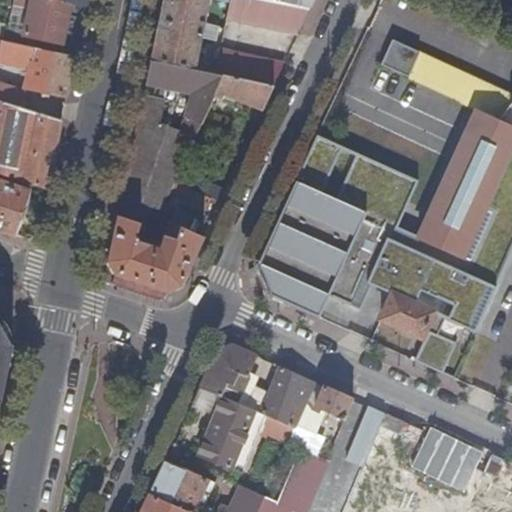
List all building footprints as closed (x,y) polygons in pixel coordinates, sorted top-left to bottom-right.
[(14,0),(9,31),(23,34),(30,0),(14,0)] [(70,2),(59,0),(30,0),(23,34),(62,43),(70,2)] [(164,0),(152,60),(195,69),(203,36),(217,39),(220,25),(206,21),(211,0),(164,0)] [(267,0),(231,0),(228,19),(298,33),(309,9),(267,0)] [(267,0),(309,9),(313,0),(267,0)] [(1,41),(0,41),(0,63),(29,70),(26,88),(67,97),(75,57),(1,41)] [(378,68),(407,81),(419,55),(391,42),(378,68)] [(223,75),(274,86),(285,62),(221,48),(215,73),(223,75)] [(464,294),(450,323),(476,334),(496,288),(486,284),(492,270),(511,239),(511,96),(419,55),(407,81),(442,97),(474,112),(511,129),(511,190),(478,263),(464,294)] [(202,123),(203,119),(208,108),(211,101),(217,90),(223,75),(215,73),(195,69),(152,60),(147,83),(193,93),(187,117),(202,123)] [(217,90),(264,108),(274,86),(223,75),(217,90)] [(0,101),(20,108),(25,93),(0,84),(0,101)] [(144,94),(139,118),(158,122),(164,99),(144,94)] [(20,108),(0,101),(0,174),(47,189),(61,121),(20,108)] [(208,108),(203,119),(226,129),(233,115),(215,108),(217,104),(211,101),(208,108)] [(450,323),(464,294),(478,263),(511,190),(511,129),(474,112),(461,140),(438,193),(419,236),(421,238),(395,295),(391,293),(380,318),(421,337),(424,330),(429,332),(415,362),(429,368),(443,338),(438,336),(445,321),(450,323)] [(139,118),(117,217),(147,226),(154,228),(167,199),(175,181),(198,130),(194,129),(158,122),(139,118)] [(374,216),(395,170),(317,134),(258,261),(257,261),(255,266),(257,271),(259,271),(265,288),(264,291),(265,294),(267,294),(268,297),(270,298),(271,297),(287,305),(301,310),(302,310),(317,317),(327,295),(335,299),(374,216)] [(421,238),(419,236),(418,237),(397,227),(418,180),(395,170),(374,216),(335,299),(361,310),(373,284),(391,293),(395,295),(421,238)] [(0,229),(16,235),(30,191),(0,181),(0,229)] [(175,181),(167,199),(177,203),(184,185),(175,181)] [(147,226),(117,217),(107,262),(114,274),(167,292),(182,286),(205,236),(196,232),(200,223),(199,218),(179,209),(175,212),(170,221),(169,221),(163,242),(162,242),(158,246),(145,242),(147,238),(138,235),(139,231),(145,233),(147,226)] [(167,292),(114,274),(112,283),(117,285),(118,288),(157,300),(159,299),(165,301),(167,292)] [(0,400),(12,346),(2,343),(5,335),(0,328),(0,400)] [(457,345),(443,338),(429,368),(443,375),(457,345)] [(218,349),(200,388),(222,397),(228,384),(233,385),(239,374),(249,378),(258,356),(232,344),(218,349)] [(294,429),(314,382),(280,366),(259,413),(272,418),(293,428),(294,429)] [(345,422),(355,400),(325,386),(315,408),(345,422)] [(200,388),(194,402),(217,411),(199,455),(232,469),(249,426),(248,425),(255,411),(255,409),(222,397),(200,388)] [(378,432),(386,414),(369,406),(346,461),(363,468),(378,432)] [(287,440),(292,430),(293,428),(272,418),(266,431),(287,440)] [(256,511),(289,511),(291,509),(298,511),(305,511),(328,461),(300,449),(276,501),(264,496),(256,511)] [(150,496),(189,511),(192,511),(207,481),(165,463),(150,496)] [(234,511),(256,511),(264,496),(245,487),(234,511)] [(189,511),(150,496),(142,511),(189,511)]
